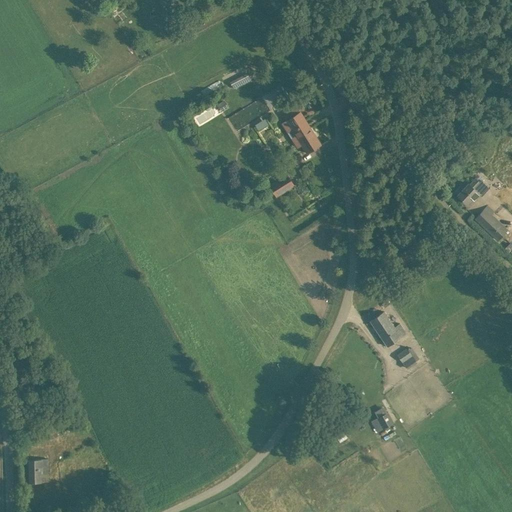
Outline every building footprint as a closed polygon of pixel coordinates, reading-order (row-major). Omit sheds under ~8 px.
[(251,79),(247,72),(230,81),(233,88),(251,79)] [(227,108),(223,100),(217,104),(222,111),(227,108)] [(283,115),(292,129),(287,132),(297,147),(301,144),(307,153),(321,144),(296,106),(283,115)] [(258,128),(268,124),(266,119),(256,123),(258,128)] [(287,174),(269,185),(277,196),(294,185),(287,174)] [(471,184),(469,183),(458,195),(467,204),(472,198),(474,200),(480,193),(475,189),(481,182),(476,178),(471,184)] [(484,209),(484,208),(475,218),(498,240),(511,226),(504,220),(501,224),(495,219),(498,215),(488,205),(484,209)] [(400,290),(404,295),(410,290),(406,285),(400,290)] [(387,346),(407,332),(400,322),(394,326),(384,311),(370,320),(387,346)] [(408,349),(407,348),(397,355),(406,367),(416,360),(412,355),(416,352),(412,347),(408,349)] [(345,403),(349,408),(353,404),(349,399),(345,403)] [(372,421),(378,432),(394,423),(388,412),(372,421)] [(50,440),(59,435),(63,433),(57,422),(45,429),(50,440)] [(28,482),(33,482),(49,481),(48,458),(27,459),(28,482)] [(86,511),(83,503),(68,510),(68,511),(86,511)]
